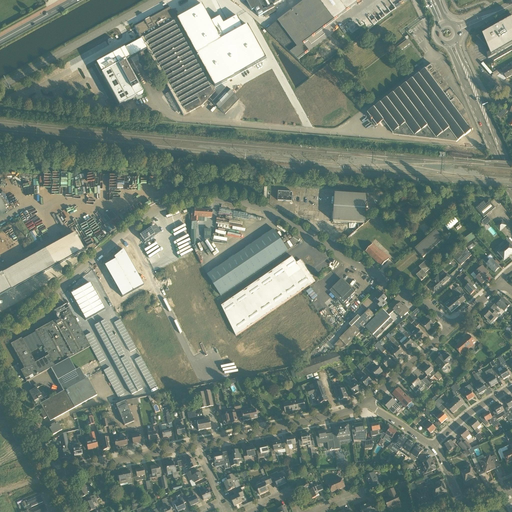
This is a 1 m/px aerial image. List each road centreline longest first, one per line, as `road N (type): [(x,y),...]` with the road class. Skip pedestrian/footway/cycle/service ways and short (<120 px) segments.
road 1 (unclassified): [(0,334),(148,211),(189,194),(230,193),(408,289),(450,325)]
road 2 (unclassified): [(0,87),(157,0)]
road 3 (residential): [(198,442),(364,401)]
road 4 (primary): [(446,45),(511,195)]
road 5 (residential): [(56,473),(198,442)]
road 6 (primary): [(511,176),(455,42)]
road 7 (unknown): [(436,57),(338,132)]
